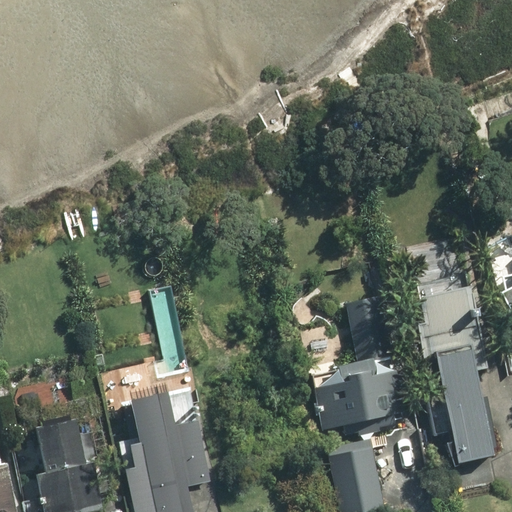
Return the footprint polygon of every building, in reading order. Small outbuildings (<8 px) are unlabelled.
[(511,272),(492,276),(495,288),(489,292),(501,316),(506,341),(511,339),(511,272)] [(482,367),(462,273),(405,285),(412,323),(407,324),(422,392),(430,391),(445,463),(481,456),(463,371),(482,367)] [(401,412),(374,295),(340,303),(353,360),(322,367),(325,384),(307,388),(315,427),(335,422),(337,433),(351,431),(352,435),(369,431),(369,427),(392,423),(391,414),(401,412)] [(148,462),(127,467),(137,511),(184,511),(183,507),(195,505),(191,485),(212,481),(203,440),(184,444),(175,400),(162,403),(164,409),(137,415),(148,462)] [(80,419),(38,429),(48,473),(37,476),(45,511),(87,511),(104,508),(95,463),(90,464),(80,419)] [(362,439),(321,449),(334,511),(352,511),(377,507),(362,439)] [(0,511),(20,511),(10,464),(3,465),(0,450),(0,511)]
